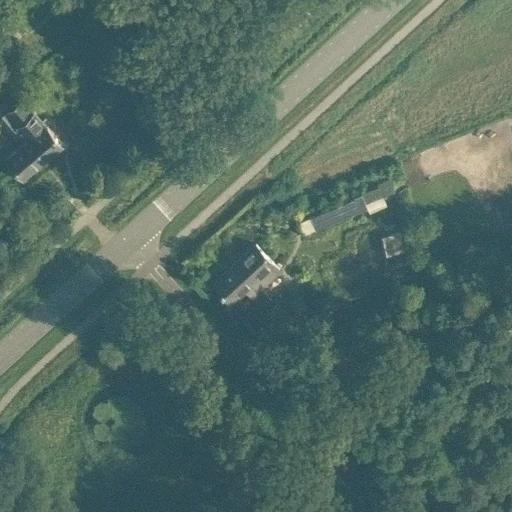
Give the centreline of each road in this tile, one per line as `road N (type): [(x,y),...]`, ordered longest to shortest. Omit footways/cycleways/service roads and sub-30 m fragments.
road 1 (secondary): [(128,240),(391,0)]
road 2 (unclassified): [(301,428),(128,240)]
road 3 (secondary): [(0,358),(128,240)]
